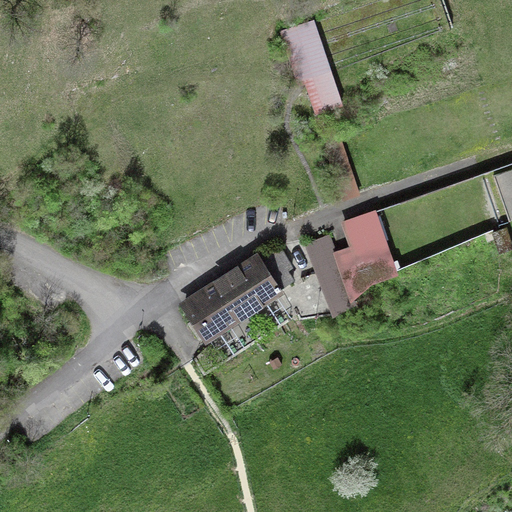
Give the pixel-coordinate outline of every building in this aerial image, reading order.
[(332,112),(304,29),(275,40),(303,121),(332,112)] [(359,195),(341,137),(319,144),(337,202),(359,195)] [(392,257),(375,210),(344,221),(346,228),(353,249),(367,245),(378,278),(397,272),(392,257)] [(327,234),(310,241),(324,276),(338,313),(354,304),(352,298),(336,255),(327,234)] [(345,252),(336,255),(352,298),(370,281),(378,278),(367,245),(353,249),(345,252)] [(207,337),(293,280),(286,271),(292,266),(278,246),(185,304),(207,337)] [(445,288),(435,266),(391,286),(395,294),(419,284),(425,297),(445,288)]
